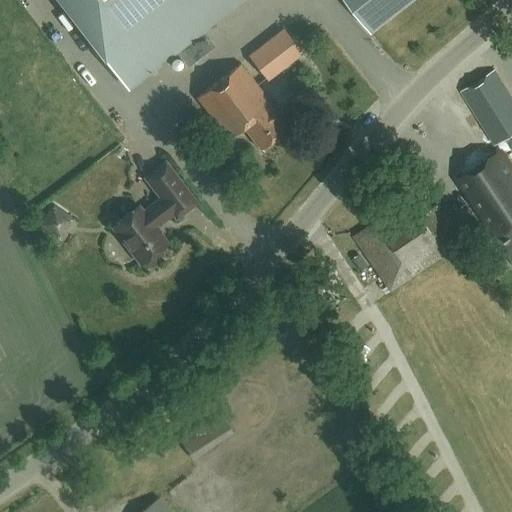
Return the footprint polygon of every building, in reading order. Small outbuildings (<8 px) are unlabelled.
[(188,63),(211,45),(198,28),(208,20),(209,21),(235,0),(60,0),(104,55),(106,57),(108,60),(110,61),(113,63),(116,65),(119,66),(127,69),(130,69),(134,69),(137,69),(140,68),(143,67),(146,66),(149,65),(151,63),(154,61),(169,50),(171,48),(175,53),(176,52),(185,64),(187,63),(188,63)] [(348,0),(370,29),(407,0),(348,0)] [(283,30),(250,56),(268,78),(301,53),(283,30)] [(258,146),(284,126),(268,105),(270,103),(240,64),(196,98),(226,136),(241,124),(258,146)] [(495,144),(511,132),(511,99),(494,72),(462,92),(495,144)] [(511,166),(501,151),(457,180),(511,261),(511,166)] [(178,180),(164,161),(144,176),(159,195),(161,198),(142,213),(138,206),(113,226),(141,263),(166,243),(154,227),(172,213),(176,217),(196,202),(178,180)] [(392,290),(464,238),(440,204),(423,216),(409,196),(354,236),(392,290)] [(50,206),(39,231),(77,247),(87,222),(50,206)] [(222,415),(181,442),(193,459),(233,432),(222,415)] [(95,511),(101,511),(116,501),(104,485),(86,499),(95,511)] [(169,511),(158,498),(139,511),(169,511)]
